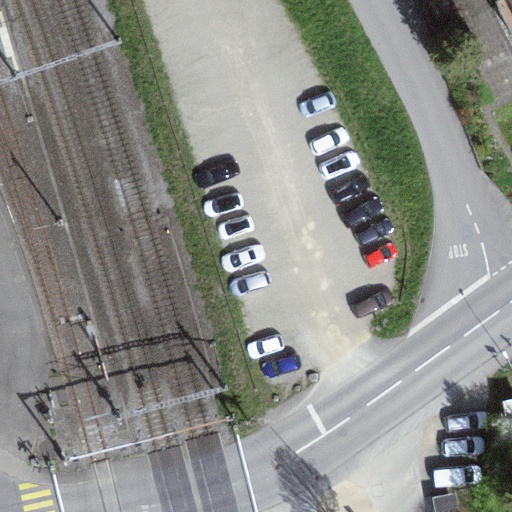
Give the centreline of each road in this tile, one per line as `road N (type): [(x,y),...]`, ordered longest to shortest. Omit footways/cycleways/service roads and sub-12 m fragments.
road 1 (residential): [(499,310),(440,136),(378,0)]
road 2 (secondary): [(374,398),(273,464),(214,488),(113,511)]
road 3 (secondary): [(499,310),(374,398)]
